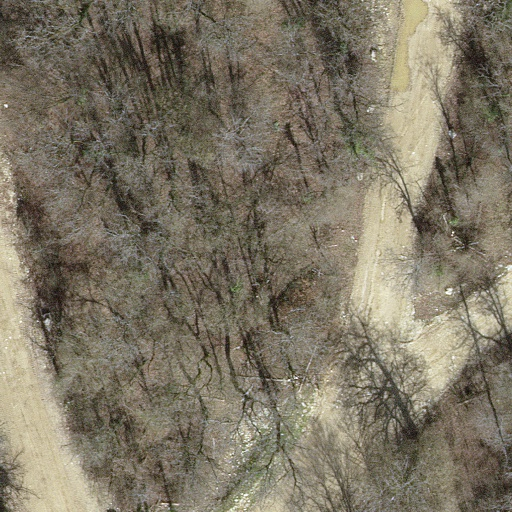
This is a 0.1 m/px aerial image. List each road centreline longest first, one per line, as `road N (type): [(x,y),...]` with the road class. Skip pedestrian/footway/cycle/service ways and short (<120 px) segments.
road 1 (track): [(309,511),(369,382),(421,121),(434,0)]
road 2 (track): [(0,317),(62,511)]
road 3 (track): [(511,297),(369,382)]
